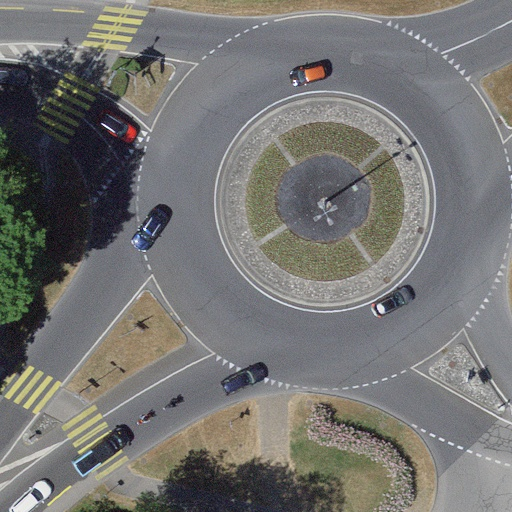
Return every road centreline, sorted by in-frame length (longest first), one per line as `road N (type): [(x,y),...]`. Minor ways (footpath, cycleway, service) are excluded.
road 1 (primary): [(32,511),(102,452),(289,339)]
road 2 (secondary): [(282,72),(206,45),(69,28),(0,31)]
road 3 (primary): [(117,289),(0,440)]
road 4 (primary): [(179,215),(190,258),(213,296),(248,323),(289,339)]
road 5 (primary): [(451,224),(451,182),(438,143),(414,109),(381,85)]
road 6 (primary): [(95,129),(120,189),(117,289)]
road 7 (primary): [(282,72),(234,95),(198,134),(180,184)]
road 8 (residential): [(511,420),(388,321)]
road 9 (primary): [(511,24),(381,85)]
